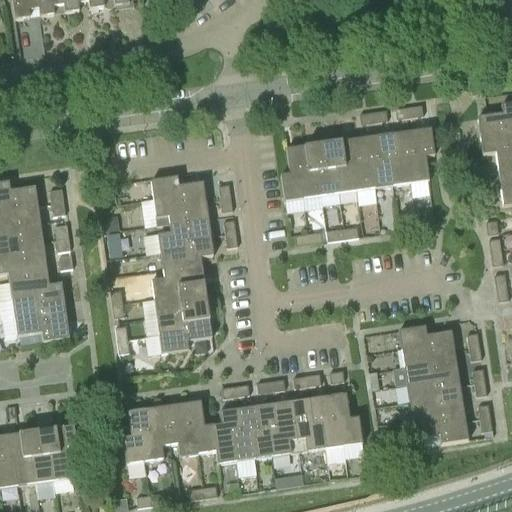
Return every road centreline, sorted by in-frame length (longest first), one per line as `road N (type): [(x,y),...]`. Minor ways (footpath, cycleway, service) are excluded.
road 1 (residential): [(511,59),(234,99)]
road 2 (residential): [(234,99),(0,131)]
road 3 (residential): [(0,75),(164,53),(226,25)]
road 4 (residential): [(439,281),(264,306)]
road 5 (residential): [(264,306),(242,156)]
road 6 (residential): [(242,156),(112,172)]
